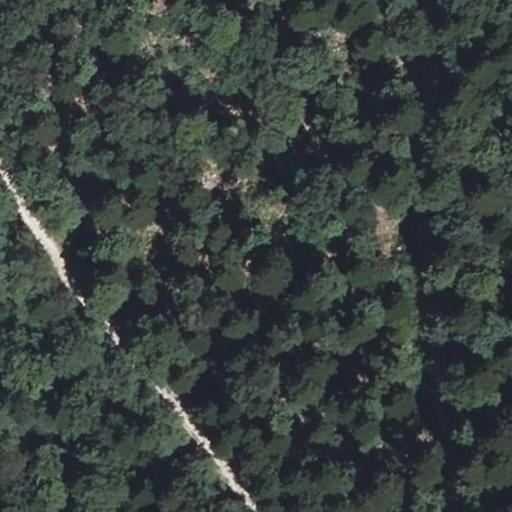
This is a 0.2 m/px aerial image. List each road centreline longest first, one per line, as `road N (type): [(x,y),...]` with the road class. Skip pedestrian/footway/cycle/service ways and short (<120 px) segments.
road 1 (track): [(460,511),(426,151),(428,0)]
road 2 (track): [(257,511),(197,427),(115,339),(0,164)]
